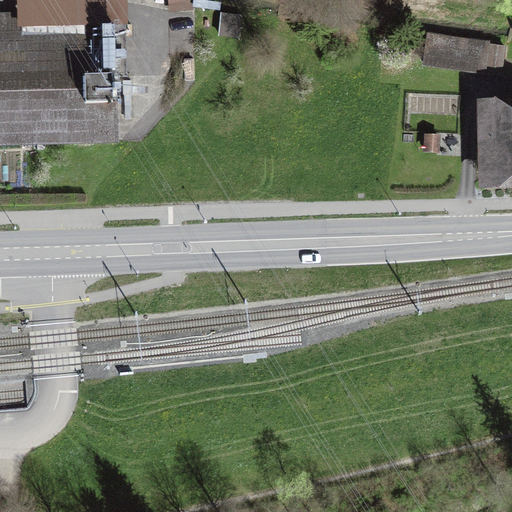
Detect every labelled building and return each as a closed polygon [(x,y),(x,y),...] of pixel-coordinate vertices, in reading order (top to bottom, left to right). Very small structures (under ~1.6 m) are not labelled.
[(240,35),(241,11),(221,10),(220,35),(240,35)] [(126,77),(125,24),(21,26),(21,15),(0,15),(0,143),(118,141),(117,104),(113,104),(112,77),(126,77)] [(484,73),(488,43),(429,35),(424,64),(484,73)] [(501,75),(505,47),(490,45),(486,73),(501,75)] [(480,141),(481,179),(511,178),(511,110),(488,111),(489,141),(480,141)]
